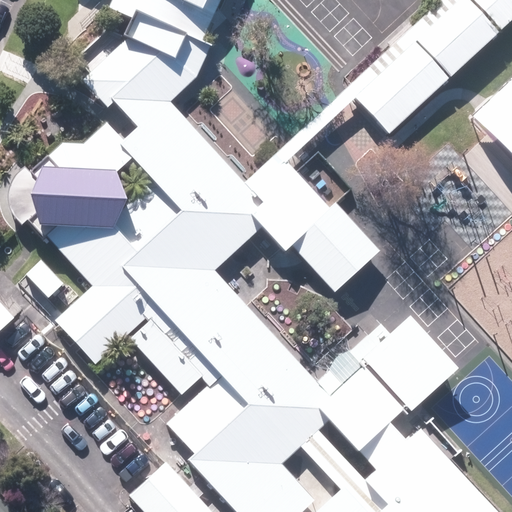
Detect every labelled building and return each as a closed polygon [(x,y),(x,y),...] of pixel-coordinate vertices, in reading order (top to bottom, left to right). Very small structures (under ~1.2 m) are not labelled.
[(166,104),(195,78),(218,0),(106,0),(117,5),(105,30),(74,61),(88,74),(77,82),(103,111),(109,107),(131,130),(166,104)] [(511,0),(439,0),(342,89),(383,137),(384,135),(511,15),(511,0)] [(511,83),(492,103),(473,121),(511,162),(511,83)] [(485,511),(413,435),(400,446),(381,426),(394,414),(354,371),(321,402),(203,278),(254,230),(278,256),(322,214),(300,192),(310,181),(298,169),(288,179),(276,167),(244,197),(166,104),(131,130),(119,141),(101,126),(79,146),(57,146),(25,176),(20,170),(10,179),(5,188),(3,203),(8,216),(15,227),(22,223),(87,288),(50,324),(91,368),(141,321),(143,324),(125,341),(176,398),(196,380),(204,388),(159,430),(187,459),(180,466),(223,511),(298,511),(306,505),(272,470),(296,449),(334,490),(311,511),(485,511)] [(0,327),(8,320),(0,311),(0,327)] [(355,360),(403,414),(451,372),(404,318),(355,360)] [(135,495),(150,511),(217,511),(171,462),(135,495)] [(0,511),(21,511),(4,491),(0,494),(0,511)]
